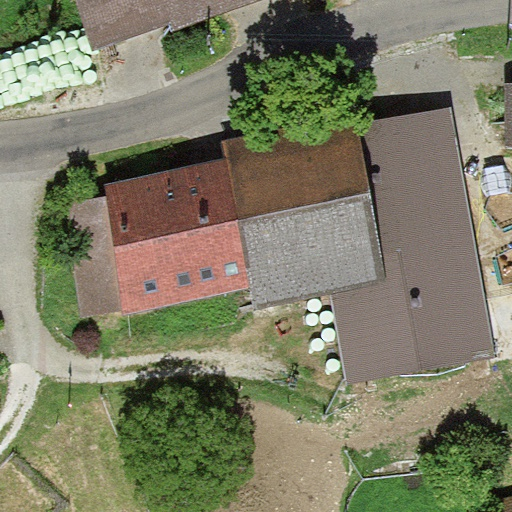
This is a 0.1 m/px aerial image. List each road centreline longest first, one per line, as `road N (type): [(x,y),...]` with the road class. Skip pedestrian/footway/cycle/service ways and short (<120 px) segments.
road 1 (tertiary): [(10,141),(129,119),(368,26),(490,0)]
road 2 (unclassified): [(10,141),(21,310)]
